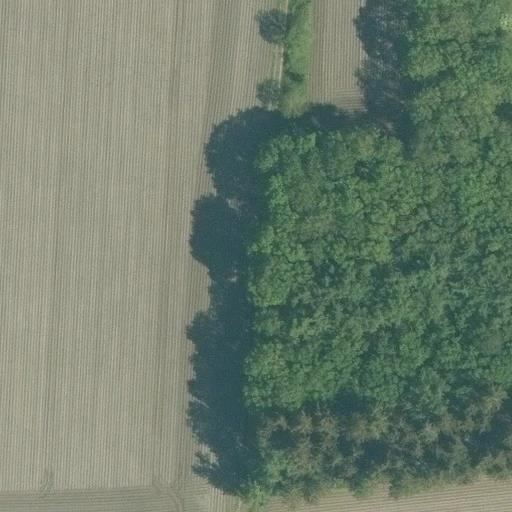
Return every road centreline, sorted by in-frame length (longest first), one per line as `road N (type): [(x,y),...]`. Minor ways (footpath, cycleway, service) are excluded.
road 1 (track): [(254,323),(282,0)]
road 2 (track): [(244,511),(254,323)]
